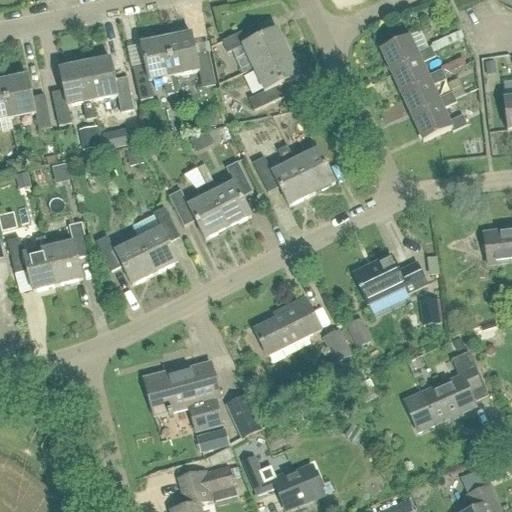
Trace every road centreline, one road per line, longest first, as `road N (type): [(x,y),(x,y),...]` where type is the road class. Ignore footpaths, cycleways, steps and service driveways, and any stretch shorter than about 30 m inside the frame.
road 1 (residential): [(86,355),(398,196)]
road 2 (residential): [(398,196),(325,38)]
road 3 (residential): [(126,511),(86,355)]
road 4 (residential): [(0,32),(156,0)]
